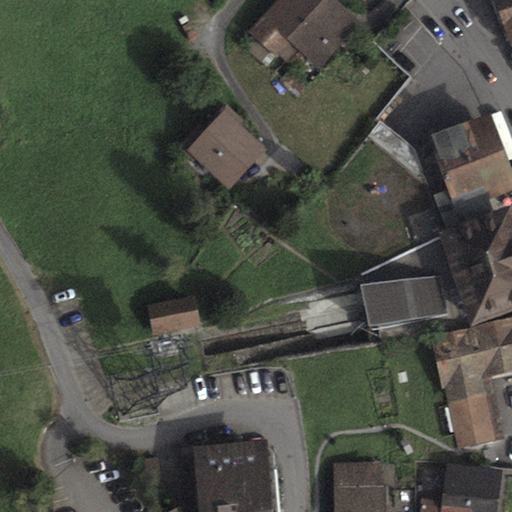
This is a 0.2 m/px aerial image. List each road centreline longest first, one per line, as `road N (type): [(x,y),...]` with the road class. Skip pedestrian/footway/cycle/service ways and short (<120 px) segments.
road 1 (residential): [(297,511),(293,449),(260,413),(217,407),(88,426),(69,446),(94,511)]
road 2 (track): [(88,426),(34,298),(0,243)]
